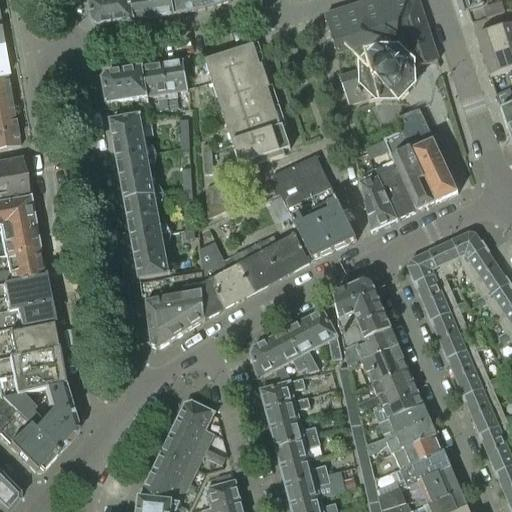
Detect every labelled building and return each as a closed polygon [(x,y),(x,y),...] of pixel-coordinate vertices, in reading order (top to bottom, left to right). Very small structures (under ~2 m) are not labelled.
[(98,29),(113,26),(108,0),(88,0),(93,25),(98,29)] [(108,0),(113,26),(133,23),(130,0),(108,0)] [(130,0),(133,23),(152,20),(149,0),(130,0)] [(174,16),(171,0),(149,0),(152,20),(174,16)] [(171,0),(174,16),(179,16),(205,11),(202,0),(171,0)] [(202,0),(205,11),(231,3),(231,0),(202,0)] [(379,0),(325,19),(337,57),(404,35),(413,62),(416,71),(438,63),(417,0),(379,0)] [(463,0),(465,3),(467,11),(484,6),(482,2),(487,0),(463,0)] [(495,17),(504,15),(501,5),(492,8),(495,17)] [(487,20),(495,17),(492,8),(484,11),(487,20)] [(511,26),(477,38),(484,59),(511,49),(511,26)] [(290,151),(255,47),(205,63),(240,168),(290,151)] [(511,49),(484,59),(490,79),(510,73),(511,72),(511,49)] [(340,79),(349,107),(382,96),(384,97),(387,97),(389,97),(391,97),(394,96),(396,96),(399,94),(402,92),(403,91),(404,90),(405,88),(406,87),(407,85),(408,82),(408,80),(409,79),(409,77),(408,75),(408,74),(408,72),(407,70),(407,69),(406,67),(405,66),(403,63),(400,61),(398,60),(397,59),(394,58),(390,57),(389,57),(387,57),(385,58),(382,59),(380,59),(377,61),(375,63),(373,65),(372,66),(371,67),(371,69),(340,79)] [(183,64),(163,67),(171,113),(180,111),(177,95),(188,94),(183,64)] [(161,114),(171,113),(163,67),(143,70),(148,100),(158,99),(161,114)] [(149,105),(148,100),(143,70),(123,74),(128,104),(138,102),(139,107),(149,105)] [(118,105),(128,104),(123,74),(107,76),(103,82),(108,111),(118,110),(118,105)] [(0,98),(10,96),(7,79),(0,79),(0,98)] [(511,97),(509,91),(496,96),(511,144),(511,97)] [(10,96),(0,98),(0,117),(13,115),(10,96)] [(411,153),(436,207),(459,196),(434,143),(420,112),(397,122),(402,134),(411,153)] [(0,134),(16,132),(13,115),(0,117),(0,134)] [(147,128),(146,122),(145,118),(111,124),(118,163),(152,157),(151,148),(147,149),(143,128),(147,128)] [(179,153),(188,153),(186,122),(177,123),(179,153)] [(0,153),(19,150),(16,132),(0,134),(0,153)] [(411,153),(402,134),(383,142),(397,172),(417,215),(436,207),(411,153)] [(205,178),(214,177),(211,147),(203,148),(205,178)] [(154,167),(152,157),(118,163),(125,202),(160,196),(158,187),(154,188),(150,167),(154,167)] [(308,204),(332,255),(357,243),(316,158),(270,180),(278,199),(280,198),(287,213),(308,204)] [(0,205),(28,200),(21,160),(0,163),(0,205)] [(371,236),(398,224),(379,181),(374,171),(367,175),(372,184),(362,189),(371,236)] [(183,202),(192,201),(189,172),(181,172),(183,202)] [(397,172),(379,181),(398,224),(417,215),(397,172)] [(244,206),(232,180),(206,191),(209,222),(244,206)] [(271,185),(270,186),(253,192),(257,203),(275,196),(271,185)] [(132,242),(167,236),(165,227),(161,228),(157,207),(161,206),(160,196),(125,202),(132,242)] [(0,261),(38,256),(28,200),(0,205),(0,261)] [(312,264),(332,255),(308,204),(287,213),(292,222),(312,264)] [(278,206),(267,212),(274,228),(286,222),(278,206)] [(186,241),(195,241),(192,211),(184,212),(186,241)] [(407,270),(415,287),(438,277),(444,278),(452,274),(455,280),(460,278),(462,270),(463,265),(485,250),(482,245),(476,236),(469,235),(410,262),(407,270)] [(132,242),(140,282),(174,276),(172,267),(168,267),(164,247),(169,246),(167,236),(132,242)] [(252,297),(309,266),(295,237),(284,243),(281,239),(265,248),(262,243),(253,248),(259,257),(256,258),(253,254),(250,255),(248,251),(234,259),(252,297)] [(215,245),(200,252),(202,275),(202,279),(202,285),(202,288),(211,283),(224,276),(222,272),(227,269),(224,264),(215,245)] [(473,286),(498,269),(485,250),(463,265),(462,270),(473,286)] [(0,287),(42,280),(41,278),(38,256),(0,261),(0,287)] [(252,297),(234,259),(224,264),(227,269),(222,272),(224,276),(239,304),(252,297)] [(509,286),(498,269),(473,286),(481,299),(475,304),(477,308),(509,286)] [(202,279),(202,275),(156,284),(159,303),(182,299),(187,334),(205,323),(202,288),(202,285),(202,279)] [(224,276),(211,283),(225,312),(239,304),(224,276)] [(451,293),(444,278),(438,277),(415,287),(422,305),(451,293)] [(0,302),(45,294),(42,280),(0,287),(0,302)] [(211,283),(202,288),(205,323),(225,312),(211,283)] [(182,299),(159,303),(156,284),(140,287),(143,299),(145,299),(152,350),(157,352),(187,334),(182,299)] [(365,284),(349,291),(355,318),(359,328),(384,317),(371,287),(365,284)] [(487,307),(496,321),(511,309),(511,290),(509,286),(477,308),(480,311),(487,307)] [(346,323),(355,318),(349,291),(333,298),(339,325),(340,332),(346,323)] [(457,307),(451,293),(422,305),(430,324),(466,308),(464,304),(457,307)] [(0,316),(48,308),(45,294),(0,302),(0,316)] [(51,325),(48,308),(0,316),(0,334),(19,331),(51,325)] [(430,324),(438,343),(467,330),(461,316),(468,312),(466,308),(430,324)] [(511,336),(511,309),(496,321),(505,335),(499,339),(501,343),(511,336)] [(323,313),(304,323),(319,350),(328,344),(332,364),(342,362),(337,339),(323,313)] [(340,332),(345,354),(355,349),(391,333),(384,317),(359,328),(355,318),(346,323),(340,332)] [(300,360),(307,371),(309,376),(319,373),(309,355),(319,350),(304,323),(286,333),(300,359),(300,360)] [(0,362),(56,352),(51,328),(20,335),(19,331),(0,334),(0,362)] [(473,345),(467,330),(438,343),(447,362),(483,347),(481,342),(473,345)] [(283,369),(293,364),(299,375),(307,371),(300,360),(300,359),(286,333),(268,342),(283,369)] [(398,349),(393,336),(356,352),(355,349),(345,354),(348,370),(349,370),(362,365),(398,349)] [(511,343),(511,344),(511,336),(501,343),(504,347),(511,343)] [(291,380),(283,369),(268,342),(254,350),(251,357),(258,383),(270,376),(273,379),(277,377),(281,383),(291,380)] [(447,362),(455,381),(483,369),(477,354),(484,351),(483,347),(447,362)] [(404,362),(398,349),(362,365),(367,377),(404,362)] [(0,378),(59,367),(56,352),(0,362),(0,378)] [(367,377),(371,388),(372,389),(373,389),(409,374),(404,362),(367,377)] [(0,402),(22,397),(44,392),(62,387),(59,367),(0,378),(0,402)] [(489,383),(483,369),(455,381),(463,400),(498,384),(496,380),(489,383)] [(338,372),(342,392),(353,389),(349,370),(348,370),(338,372)] [(378,400),(414,386),(409,374),(373,389),(378,400)] [(261,393),(266,412),(296,404),(293,394),(305,391),(303,381),(261,393)] [(463,400),(471,419),(499,406),(493,391),(500,388),(498,384),(463,400)] [(418,396),(414,386),(378,400),(383,411),(418,396)] [(73,440),(76,431),(71,414),(69,409),(62,387),(44,392),(50,413),(41,424),(32,415),(35,411),(22,397),(0,402),(17,419),(57,458),(73,440)] [(358,409),(354,395),(353,389),(342,392),(347,412),(358,409)] [(379,426),(388,423),(389,423),(423,408),(418,396),(383,411),(375,415),(379,426)] [(308,401),(296,404),(266,412),(271,431),(301,424),(298,413),(310,410),(308,401)] [(0,436),(17,419),(0,402),(0,436)] [(185,406),(179,420),(207,433),(215,416),(192,404),(185,406)] [(511,418),(506,421),(499,406),(471,419),(479,438),(511,423),(511,418)] [(423,408),(389,423),(388,423),(379,426),(379,427),(385,441),(395,437),(430,423),(423,408)] [(362,428),(358,409),(347,412),(351,431),(362,428)] [(57,458),(17,419),(0,436),(0,439),(8,448),(39,479),(57,458)] [(207,433),(179,420),(171,436),(225,463),(226,461),(207,452),(214,437),(207,433)] [(392,456),(393,455),(436,438),(430,423),(395,437),(385,441),(366,448),(369,460),(379,455),(387,447),(392,456)] [(511,423),(479,438),(487,457),(511,445),(511,435),(509,430),(511,428),(511,423)] [(303,433),(301,424),(271,431),(276,451),(318,440),(315,430),(303,433)] [(351,431),(356,450),(366,448),(362,428),(351,431)] [(223,468),(225,463),(171,436),(162,454),(198,471),(204,459),(223,468)] [(443,454),(436,438),(393,455),(401,471),(443,454)] [(276,451),(281,470),(311,462),(308,451),(320,448),(318,440),(276,451)] [(511,445),(487,457),(495,476),(511,468),(511,445)] [(371,467),(369,460),(366,448),(356,450),(360,470),(371,467)] [(194,480),(198,471),(162,454),(154,471),(190,488),(190,487),(196,491),(200,483),(194,480)] [(409,488),(417,484),(418,484),(450,471),(443,454),(411,467),(401,471),(395,474),(399,484),(396,485),(399,491),(409,488)] [(313,471),(311,462),(281,470),(286,489),(328,478),(325,468),(313,471)] [(360,470),(364,488),(375,485),(371,467),(360,470)] [(511,468),(495,476),(504,495),(511,491),(511,468)] [(181,506),(190,488),(154,471),(145,489),(181,506)] [(418,484),(417,484),(409,488),(416,504),(425,500),(426,504),(459,491),(450,471),(418,484)] [(193,511),(207,511),(240,503),(235,484),(233,485),(231,477),(216,481),(218,489),(206,492),(208,503),(196,506),(193,511)] [(333,497),(330,486),(328,478),(286,489),(291,508),(321,500),(333,497)] [(0,511),(10,511),(17,505),(17,496),(0,479),(0,511)] [(344,494),(356,491),(354,481),(342,484),(344,494)] [(379,504),(378,500),(375,485),(364,488),(369,507),(379,504)] [(180,508),(181,506),(145,489),(140,500),(139,500),(137,511),(186,511),(180,508)] [(379,504),(380,511),(409,511),(408,505),(406,506),(401,491),(378,500),(379,504)] [(426,504),(428,507),(423,509),(424,511),(463,511),(467,511),(459,491),(426,504)] [(323,510),(321,500),(291,508),(292,511),(336,511),(335,506),(323,510)] [(242,511),(240,503),(207,511),(242,511)]
